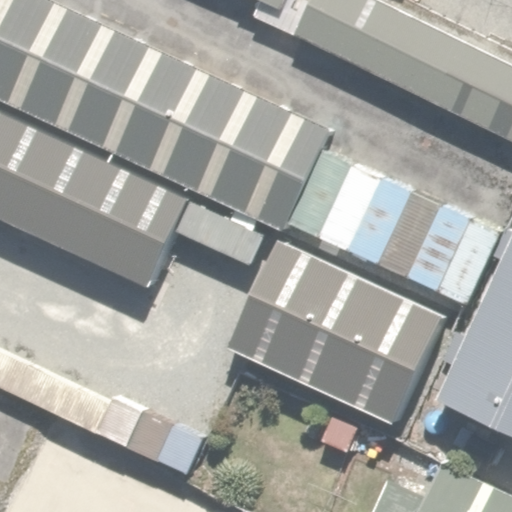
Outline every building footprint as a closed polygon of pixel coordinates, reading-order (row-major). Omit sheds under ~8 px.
[(344,115),(95,0),(0,0),(0,91),(291,227),(344,115)] [(511,48),(407,0),(313,0),(300,28),(511,127),(511,48)] [(511,246),(449,381),(511,410),(511,246)] [(47,511),(106,439),(61,404),(0,480),(0,482),(37,511),(47,511)] [(511,511),(511,471),(453,443),(420,511),(511,511)]
